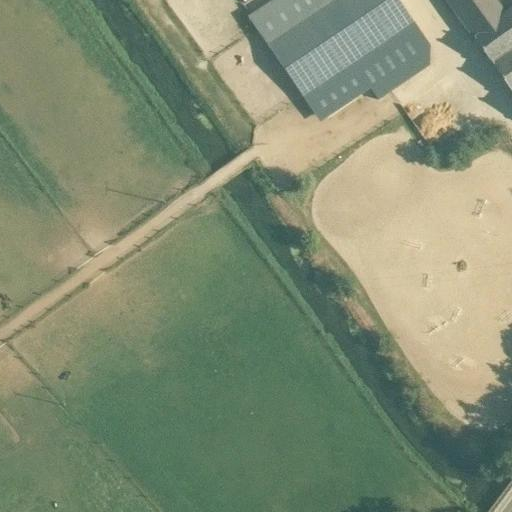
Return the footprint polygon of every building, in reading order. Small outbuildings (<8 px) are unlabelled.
[(283,0),(253,20),(272,49),(344,0),(283,0)] [(396,0),(344,0),(272,49),(303,95),(308,91),(353,61),(411,22),(396,0)] [(445,0),(455,13),(473,0),(445,0)] [(463,25),(493,3),(490,0),(473,0),(455,13),(463,25)] [(493,3),(463,25),(475,41),(505,19),(493,3)] [(511,13),(505,19),(475,41),(511,92),(511,13)] [(362,75),(370,87),(379,100),(429,66),(404,30),(354,63),(362,75)] [(354,63),(353,61),(308,91),(318,106),(362,75),(354,63)] [(362,75),(318,106),(325,118),(370,87),(362,75)]
